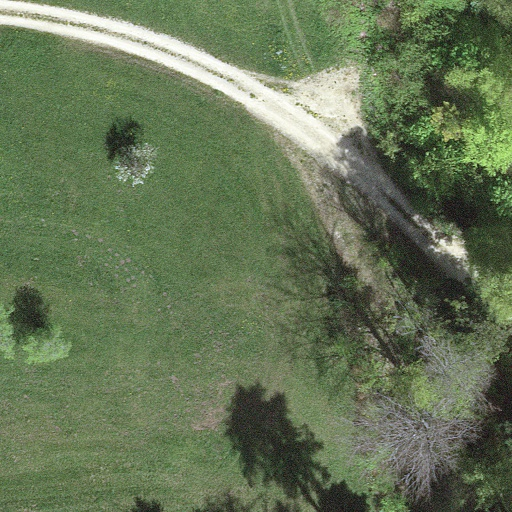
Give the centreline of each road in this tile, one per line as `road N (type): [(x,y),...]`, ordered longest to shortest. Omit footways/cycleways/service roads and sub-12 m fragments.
road 1 (track): [(511,301),(323,123),(205,69),(0,15)]
road 2 (track): [(278,103),(374,322),(424,511)]
